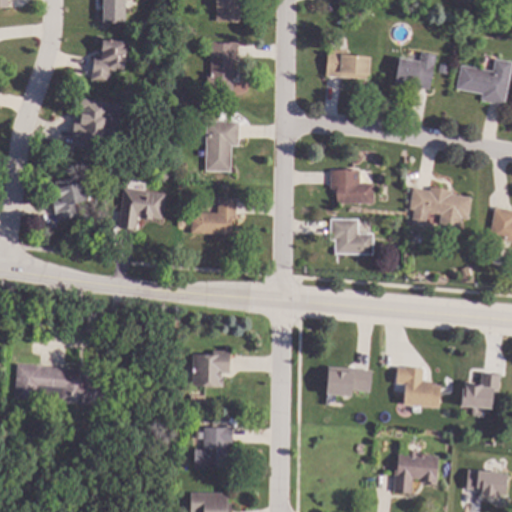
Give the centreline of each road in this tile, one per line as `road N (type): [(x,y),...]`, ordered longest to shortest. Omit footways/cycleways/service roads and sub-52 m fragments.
road 1 (residential): [(511,323),(0,272)]
road 2 (residential): [(287,0),(277,511)]
road 3 (residential): [(0,272),(21,129),(47,59),(50,0)]
road 4 (residential): [(511,157),(284,122)]
